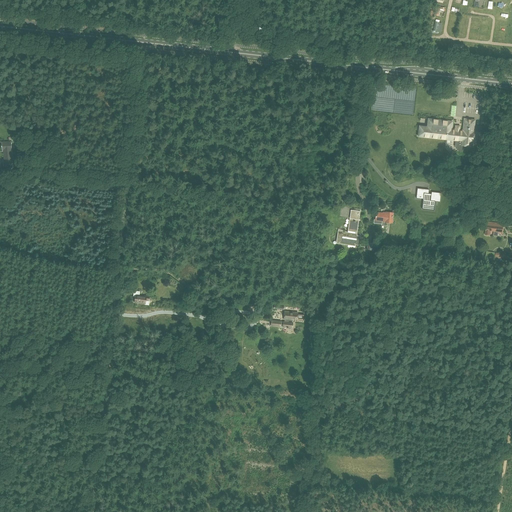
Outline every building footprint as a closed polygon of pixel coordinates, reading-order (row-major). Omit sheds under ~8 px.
[(427,127),(419,126),(418,136),(455,140),(455,147),(458,151),(471,153),(472,142),(476,143),(477,132),(473,132),(475,120),(464,119),(463,131),(459,130),(459,128),(455,128),(455,130),(451,129),(452,121),(428,119),(427,127)] [(15,160),(12,144),(3,146),(7,162),(15,160)] [(422,196),(415,195),(415,199),(422,200),(421,206),(428,207),(429,202),(438,203),(439,194),(430,193),(430,195),(427,195),(427,191),(423,190),(423,194),(422,194),(422,196)] [(357,232),(360,211),(351,210),(350,218),(351,219),(350,228),(348,228),(348,231),(355,232),(357,232)] [(392,223),(393,213),(387,212),(386,214),(376,212),(375,220),(374,219),(374,223),(382,224),(382,221),(386,221),(386,222),(392,223)] [(502,232),(503,224),(487,222),(485,234),(489,235),(490,231),(502,232)] [(359,245),(361,236),(355,235),(355,232),(348,231),(348,234),(344,233),(345,230),(338,230),(337,239),(341,240),(341,243),(359,245)] [(150,296),(139,295),(140,291),(134,291),(133,297),(135,297),(135,301),(139,302),(139,303),(146,304),(146,300),(149,301),(150,296)] [(292,323),(292,320),(293,320),(293,319),(297,319),(297,314),(297,312),(285,311),(284,319),(285,319),(285,322),(281,322),(281,326),(292,327),(293,323),(292,323)]
